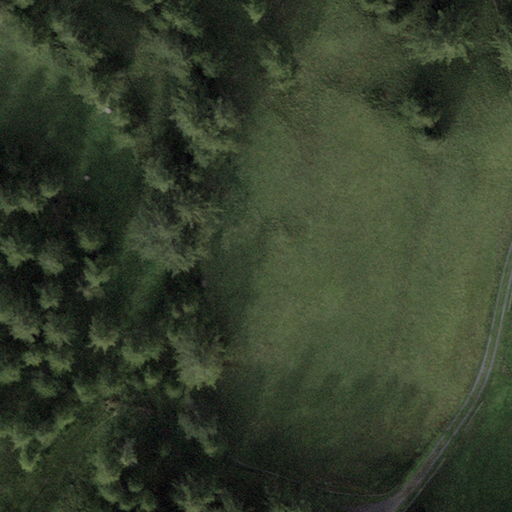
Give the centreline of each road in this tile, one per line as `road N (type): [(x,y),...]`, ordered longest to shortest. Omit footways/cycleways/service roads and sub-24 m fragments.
road 1 (track): [(511,258),(482,380),(428,466),(376,511)]
road 2 (track): [(373,511),(206,453),(187,419),(185,375)]
